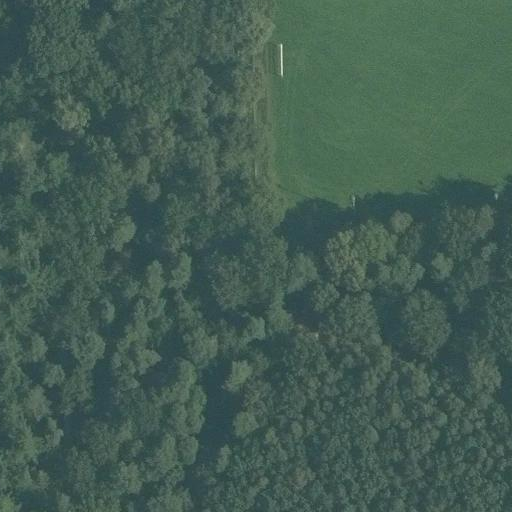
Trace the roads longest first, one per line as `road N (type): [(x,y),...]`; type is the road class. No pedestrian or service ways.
road 1 (track): [(511,430),(308,330),(54,187)]
road 2 (track): [(54,187),(74,511)]
road 3 (track): [(38,0),(54,187)]
